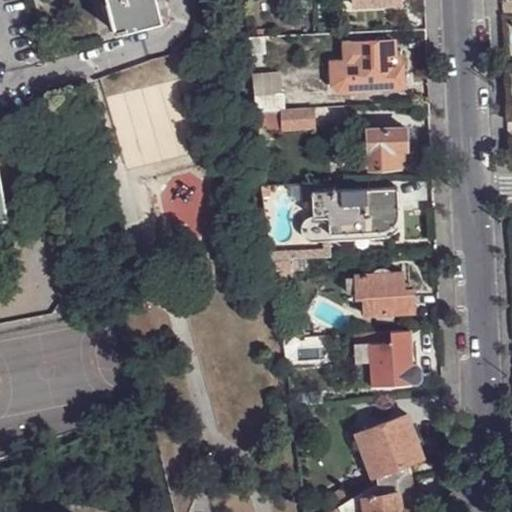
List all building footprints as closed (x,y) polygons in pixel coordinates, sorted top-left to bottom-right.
[(106,0),(115,33),(161,21),(155,0),(106,0)] [(248,37),(249,53),(264,51),(262,35),(248,37)] [(393,39),(342,42),(343,61),(330,62),(331,84),(336,89),(339,89),(340,92),(344,92),(344,89),(351,88),(351,92),(355,91),(355,88),(402,86),(401,64),(394,64),(393,39)] [(254,94),(255,111),(266,110),(283,109),(282,92),(254,94)] [(283,109),(266,110),(267,123),(275,122),(275,128),(282,127),(282,128),(312,127),(311,107),(283,109)] [(366,128),(368,167),(399,166),(398,149),(405,149),(404,126),(366,128)] [(314,191),(334,190),(333,182),(314,182),(313,182),(314,191)] [(273,185),(264,186),(265,196),(273,195),(273,185)] [(314,191),(310,191),(312,217),(327,216),(328,233),(370,230),(380,230),(384,229),(388,227),(391,225),(394,221),(397,216),(397,211),(396,186),(334,190),(314,191)] [(327,216),(312,217),(313,234),(328,233),(327,216)] [(328,233),(313,234),(312,217),(309,218),(307,218),(305,219),(303,221),(301,224),(300,227),(300,230),(301,232),(301,235),(303,237),(305,238),(306,239),(308,240),(310,241),(313,241),(322,241),(329,240),(371,238),(370,230),(328,233)] [(329,240),(322,241),(322,249),(272,251),(273,259),(307,258),(330,256),(329,240)] [(307,265),(307,258),(290,259),(291,266),(307,265)] [(291,266),(290,259),(273,260),(275,278),(286,278),(286,272),(291,272),(291,266)] [(346,292),(355,291),(356,296),(363,296),(364,313),(413,310),(412,288),(409,288),(403,288),(402,270),(353,274),(354,276),(345,277),(346,292)] [(298,321),(280,323),(282,337),(299,336),(298,321)] [(369,331),(369,341),(368,341),(354,342),(355,360),(369,359),(371,384),(417,382),(416,364),(411,365),(411,361),(410,345),(408,329),(402,329),(393,330),(389,330),(369,331)] [(369,331),(353,333),(354,342),(368,341),(369,341),(369,331)] [(343,334),(303,337),(304,345),(343,341),(343,334)] [(369,359),(360,360),(362,384),(371,384),(369,359)] [(289,394),(290,404),(321,400),(319,390),(289,393),(289,394)] [(407,444),(417,441),(407,414),(355,431),(371,476),(373,475),(373,476),(375,476),(408,464),(414,461),(413,459),(407,444)] [(422,455),(417,441),(407,444),(413,459),(422,455)] [(375,476),(376,481),(408,465),(408,464),(375,476)] [(376,481),(375,481),(378,494),(397,490),(398,492),(406,491),(413,489),(408,465),(376,481)] [(375,481),(360,491),(362,497),(378,494),(375,481)] [(364,511),(408,511),(408,507),(400,508),(398,492),(397,490),(378,494),(362,497),(362,503),(364,511)] [(330,498),(335,507),(345,501),(339,491),(330,498)] [(345,501),(335,507),(339,511),(348,511),(362,503),(362,497),(360,491),(345,501)] [(406,491),(398,492),(400,508),(408,507),(406,491)]
